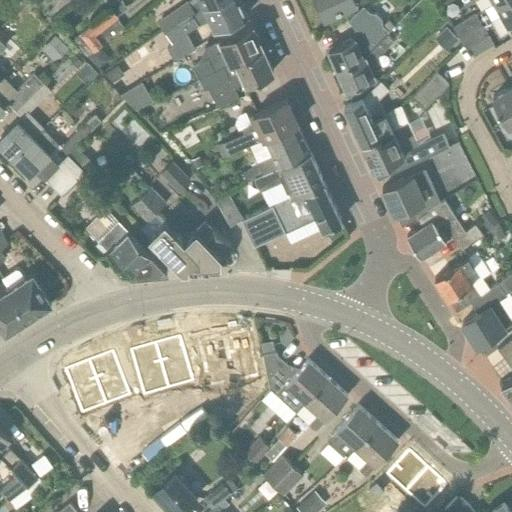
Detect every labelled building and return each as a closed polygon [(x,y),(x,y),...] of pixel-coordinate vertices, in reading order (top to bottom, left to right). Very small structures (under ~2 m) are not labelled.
[(111,9),(121,1),(119,0),(111,0),(106,4),(111,9)] [(122,0),(121,1),(111,9),(117,16),(129,7),(123,0),(122,0)] [(205,4),(213,0),(189,0),(158,22),(165,32),(173,26),(205,4)] [(216,28),(248,14),(241,0),(213,0),(205,4),(173,26),(165,32),(173,43),(167,48),(174,61),(195,48),(186,31),(206,18),(209,12),(216,28)] [(316,0),(325,17),(355,3),(354,0),(316,0)] [(509,24),(511,22),(511,0),(498,0),(493,3),(500,14),(491,20),(500,35),(511,29),(509,24)] [(365,56),(403,17),(389,31),(382,25),(383,20),(376,13),(371,13),(363,5),(347,21),(352,26),(354,30),(353,38),(329,49),(337,68),(365,56)] [(117,16),(111,9),(81,32),(94,49),(100,45),(124,26),(117,16)] [(477,43),(488,36),(475,14),(464,20),(477,43)] [(371,65),(394,41),(410,24),(403,17),(365,56),(337,68),(352,102),(363,96),(380,79),(379,80),(374,75),(371,65)] [(466,49),(477,43),(464,20),(453,26),(466,49)] [(199,79),(263,48),(252,24),(221,38),(205,47),(198,63),(198,64),(193,66),(199,79)] [(458,39),(447,27),(435,38),(446,50),(458,39)] [(55,34),(42,47),(55,61),(68,48),(55,34)] [(94,49),(87,54),(96,65),(108,55),(100,45),(94,49)] [(246,84),(273,71),(263,48),(199,79),(204,90),(209,87),(218,108),(240,98),(234,87),(245,82),(246,84)] [(69,59),(79,69),(86,62),(77,51),(69,59)] [(76,75),(86,85),(98,75),(88,64),(76,75)] [(125,74),(118,65),(105,73),(111,83),(125,74)] [(425,106),(449,82),(438,71),(413,95),(425,106)] [(13,109),(42,81),(34,73),(18,89),(4,76),(0,80),(0,113),(6,108),(3,105),(6,102),(13,109)] [(398,126),(392,128),(386,114),(374,119),(369,107),(389,89),(380,79),(363,96),(352,102),(345,105),(364,146),(400,131),(398,126)] [(0,143),(13,158),(44,128),(29,112),(51,90),(42,81),(13,109),(21,117),(0,138),(0,143)] [(136,109),(152,101),(141,82),(122,93),(136,109)] [(511,85),(493,96),(510,126),(511,124),(511,85)] [(265,138),(298,123),(287,100),(249,117),(252,124),(242,128),(245,133),(217,145),(223,156),(229,154),(243,148),(265,138)] [(77,145),(81,141),(102,121),(94,113),(74,133),(62,146),(56,151),(64,159),(69,154),(77,145)] [(443,132),(419,143),(409,120),(398,126),(400,131),(364,146),(378,179),(450,146),(443,132)] [(255,178),(311,153),(298,123),(265,138),(273,156),(259,163),(260,166),(243,174),(246,182),(255,178)] [(45,177),(64,159),(56,151),(62,146),(44,128),(13,158),(30,175),(37,168),(45,177)] [(77,145),(69,154),(87,173),(96,164),(77,145)] [(279,203),(324,181),(311,153),(255,178),(260,190),(283,179),(291,196),(279,202),(279,203)] [(64,159),(45,177),(64,196),(87,173),(69,154),(64,159)] [(191,159),(194,168),(203,165),(200,156),(191,159)] [(160,173),(178,191),(190,179),(172,161),(160,173)] [(423,214),(441,203),(431,182),(419,187),(413,174),(382,187),(394,214),(395,213),(403,225),(423,214)] [(254,246),(318,216),(324,228),(342,219),(324,181),(292,197),(279,203),(242,220),(254,246)] [(157,211),(167,202),(151,186),(142,195),(157,211)] [(225,215),(237,208),(229,194),(217,201),(225,215)] [(148,220),(157,211),(142,195),(132,204),(148,220)] [(454,237),(465,230),(454,214),(445,200),(441,203),(423,214),(428,222),(407,235),(421,256),(446,240),(446,238),(452,234),(454,237)] [(478,217),(487,229),(498,221),(489,210),(478,217)] [(133,274),(167,270),(119,220),(99,240),(133,274)] [(201,256),(185,240),(166,220),(149,236),(182,268),(182,270),(201,269),(201,256)] [(221,254),(231,245),(206,220),(200,226),(197,228),(185,240),(201,256),(201,269),(222,268),(221,254)] [(465,230),(454,237),(461,249),(483,234),(475,222),(465,230)] [(504,234),(499,222),(485,232),(489,238),(493,241),(498,241),(502,238),(504,234)] [(0,260),(5,257),(0,248),(7,244),(8,243),(0,230),(0,260)] [(482,280),(481,278),(489,273),(476,252),(435,278),(448,299),(450,298),(458,311),(471,301),(489,289),(482,280)] [(25,278),(19,269),(17,269),(3,278),(10,288),(29,317),(52,302),(33,273),(25,278)] [(511,273),(498,283),(489,289),(471,301),(478,312),(463,322),(477,346),(511,324),(511,321),(499,300),(506,296),(505,294),(511,288),(511,273)] [(29,317),(10,288),(2,293),(0,289),(0,322),(6,332),(29,317)] [(259,379),(249,331),(223,335),(233,384),(259,379)] [(233,384),(223,335),(198,342),(208,389),(233,384)] [(180,336),(155,342),(168,389),(192,383),(180,336)] [(511,337),(498,348),(511,366),(511,375),(501,384),(511,397),(511,337)] [(168,389),(155,342),(130,350),(143,396),(168,389)] [(130,396),(113,349),(88,358),(105,405),(130,396)] [(269,385),(286,365),(287,363),(275,352),(263,355),(269,385)] [(105,405),(88,358),(64,369),(81,414),(105,405)] [(308,359),(296,373),(277,395),(283,400),(296,412),(306,402),(328,377),(308,359)] [(328,377),(306,402),(317,413),(309,423),(317,430),(348,395),(328,377)] [(356,446),(378,422),(359,404),(328,438),(347,456),(356,446)] [(150,407),(143,412),(151,422),(157,417),(150,407)] [(239,410),(230,419),(236,424),(244,415),(239,410)] [(117,429),(127,421),(122,415),(112,422),(117,429)] [(182,432),(188,427),(181,417),(174,422),(182,432)] [(230,419),(222,427),(228,433),(236,424),(230,419)] [(367,474),(398,440),(378,422),(356,446),(370,458),(360,468),(367,474)] [(288,444),(297,433),(288,425),(278,436),(279,437),(271,446),(265,452),(273,459),(287,443),(288,444)] [(16,474),(27,485),(39,477),(8,446),(5,448),(1,444),(9,436),(0,426),(0,457),(6,463),(16,474)] [(92,433),(100,442),(106,437),(98,428),(92,433)] [(271,446),(259,435),(244,452),(256,463),(265,452),(271,446)] [(429,469),(410,451),(386,479),(405,496),(429,469)] [(48,454),(35,463),(43,475),(57,465),(48,454)] [(273,485),(293,464),(282,454),(262,474),(273,485)] [(293,464),(273,485),(284,495),(303,475),(293,464)] [(422,511),(424,511),(449,487),(429,469),(405,496),(422,511)] [(154,490),(173,511),(179,511),(197,496),(174,471),(154,490)] [(16,474),(0,488),(0,490),(8,499),(27,485),(16,474)] [(39,477),(27,485),(8,499),(9,500),(14,506),(14,507),(16,509),(46,486),(39,477)] [(231,493),(238,488),(232,481),(225,486),(231,493)] [(364,490),(370,495),(378,487),(372,481),(364,490)] [(211,508),(217,504),(225,498),(231,493),(225,486),(223,483),(204,498),(211,508)] [(301,511),(316,511),(326,503),(315,490),(296,506),(301,511)] [(444,510),(445,511),(466,511),(471,507),(458,495),(444,510)] [(225,498),(217,504),(222,510),(229,504),(225,498)] [(78,511),(70,502),(56,511),(78,511)]
